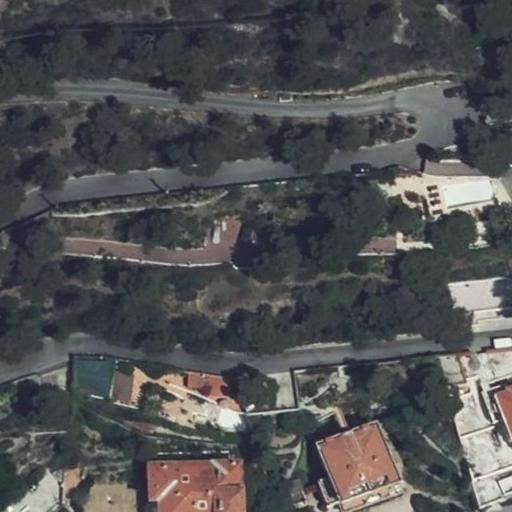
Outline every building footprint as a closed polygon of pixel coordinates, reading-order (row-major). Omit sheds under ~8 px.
[(411,180),(429,183),(431,173),(412,172),(411,180)] [(511,267),(443,275),(448,299),(458,297),(462,320),(511,315),(511,267)] [(455,355),(436,357),(445,386),(463,381),(455,355)] [(90,358),(77,362),(73,398),(113,402),(116,362),(90,358)] [(229,379),(195,374),(193,393),(224,398),(223,412),(243,415),(233,389),(229,379)] [(293,382),(233,389),(243,415),(263,413),(262,406),(295,403),(293,382)] [(491,426),(500,423),(492,400),(505,395),(504,392),(506,391),(504,384),(480,393),(491,426)] [(511,388),(506,391),(504,392),(505,395),(492,400),(500,423),(506,444),(509,443),(511,449),(511,388)] [(328,393),(323,395),(328,408),(322,410),(326,418),(308,425),(316,445),(313,446),(325,478),(313,483),(323,508),(335,504),(338,511),(346,511),(397,493),(382,454),(378,445),(370,424),(368,425),(360,405),(342,412),(339,404),(333,406),(328,393)] [(385,442),(378,445),(382,454),(389,452),(385,442)] [(54,511),(62,506),(67,457),(54,459),(45,463),(0,506),(0,511),(54,511)] [(237,511),(237,464),(147,467),(148,503),(157,503),(157,511),(237,511)] [(474,470),(484,507),(502,500),(492,466),(474,470)] [(303,503),(299,478),(283,483),(287,508),(303,503)] [(114,511),(87,482),(63,504),(70,511),(114,511)] [(382,511),(415,511),(411,501),(382,511)]
